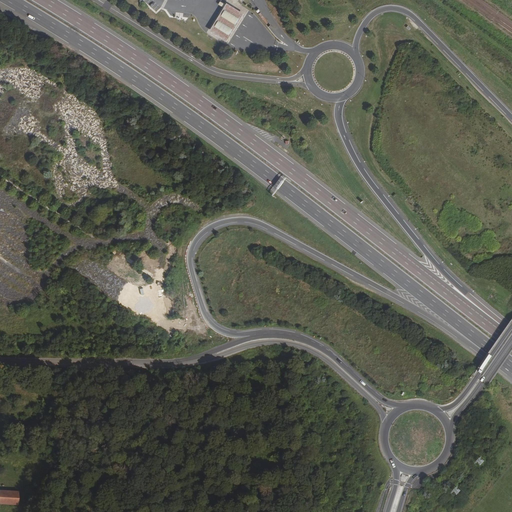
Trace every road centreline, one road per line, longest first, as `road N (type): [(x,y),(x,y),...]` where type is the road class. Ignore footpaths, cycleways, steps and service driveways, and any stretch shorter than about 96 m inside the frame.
road 1 (motorway): [(11,0),(227,144),(509,361)]
road 2 (motorway): [(496,329),(240,131),(44,0)]
road 3 (motorway): [(250,335),(209,321),(189,257),(212,226),(248,220),(509,361)]
road 4 (motorway): [(496,329),(490,311),(438,266),(375,189),(344,134),(341,96)]
road 5 (secondary): [(354,55),(373,13),(401,9),(511,117)]
road 6 (tertiary): [(204,357),(256,343),(297,345),(333,366),(386,425)]
road 7 (tertiary): [(204,357),(167,364),(0,361)]
road 8 (secondary): [(404,407),(381,399),(316,345),(250,335)]
